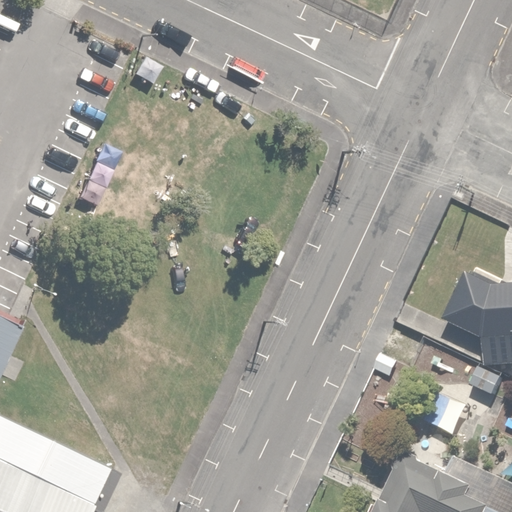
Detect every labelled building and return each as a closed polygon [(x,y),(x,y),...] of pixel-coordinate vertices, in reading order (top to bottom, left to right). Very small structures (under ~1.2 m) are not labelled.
[(511,279),(476,263),(452,316),(487,331),(488,364),(511,363),(511,279)] [(0,309),(0,345),(13,316),(0,309)] [(483,363),(473,381),(496,393),(505,374),(483,363)] [(441,379),(422,413),(457,432),(475,398),(441,379)] [(88,511),(111,467),(0,411),(0,511),(88,511)] [(373,511),(511,511),(511,481),(454,452),(446,468),(410,450),(383,503),(379,502),(373,511)]
